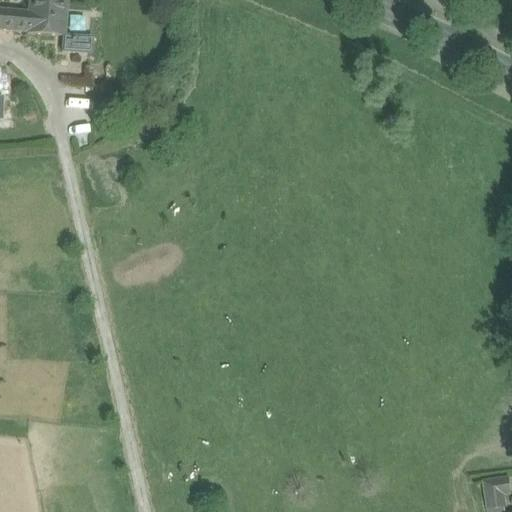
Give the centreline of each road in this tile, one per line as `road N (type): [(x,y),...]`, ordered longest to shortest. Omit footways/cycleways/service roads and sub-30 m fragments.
road 1 (track): [(146,511),(53,100),(34,73)]
road 2 (secondary): [(353,0),(511,76)]
